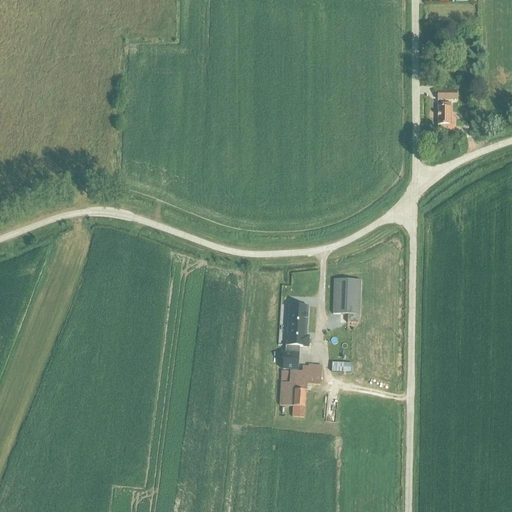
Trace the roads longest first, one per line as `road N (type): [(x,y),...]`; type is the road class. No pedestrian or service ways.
road 1 (unclassified): [(0,242),(103,212),(249,258),(326,251),(415,192)]
road 2 (unclassified): [(408,511),(415,192)]
road 3 (unclassified): [(415,192),(415,0)]
